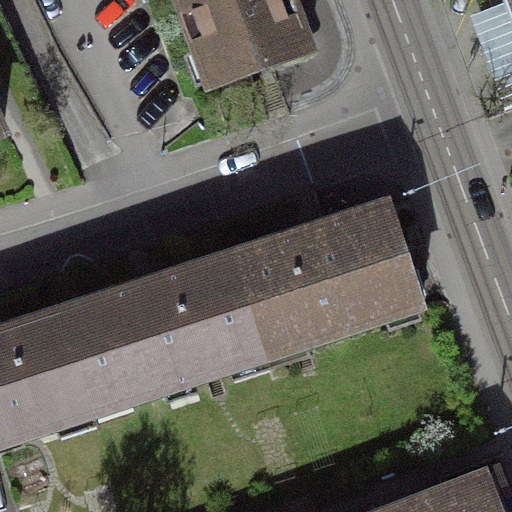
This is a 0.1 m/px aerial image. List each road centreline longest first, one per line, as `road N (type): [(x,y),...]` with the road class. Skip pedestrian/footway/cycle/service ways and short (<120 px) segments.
road 1 (residential): [(434,116),(0,261)]
road 2 (tertiary): [(511,325),(434,116)]
road 3 (tertiary): [(434,116),(392,0)]
